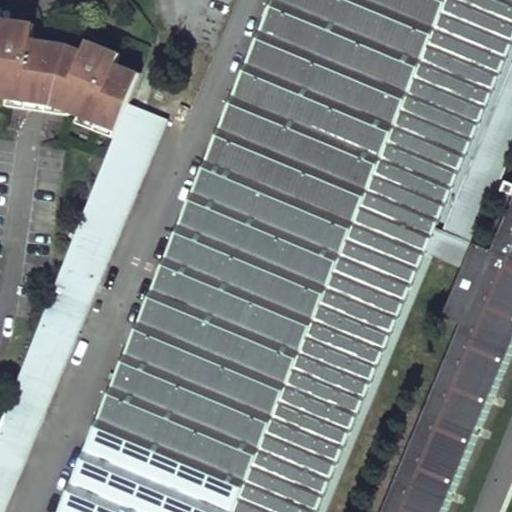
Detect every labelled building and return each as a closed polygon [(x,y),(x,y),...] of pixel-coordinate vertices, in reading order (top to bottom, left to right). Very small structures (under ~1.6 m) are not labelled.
[(511,0),(269,0),(57,511),(317,511),(424,256),(464,274),(443,320),(462,328),(492,254),(473,246),(442,233),(435,230),(511,45),(511,0)] [(0,98),(6,99),(30,103),(46,105),(70,115),(77,118),(118,135),(129,106),(140,75),(117,65),(120,55),(87,42),(83,52),(69,46),(48,43),(33,40),(34,25),(11,21),(10,28),(0,27),(0,98)] [(511,65),(442,233),(473,246),(511,153),(511,65)] [(67,116),(70,115),(46,105),(30,103),(6,99),(6,107),(28,111),(48,113),(67,116)] [(42,316),(3,413),(0,420),(0,511),(6,511),(166,124),(129,106),(118,135),(115,141),(42,316)] [(115,141),(118,135),(77,118),(74,126),(115,141)] [(443,511),(511,347),(511,206),(492,254),(462,328),(385,511),(443,511)]
